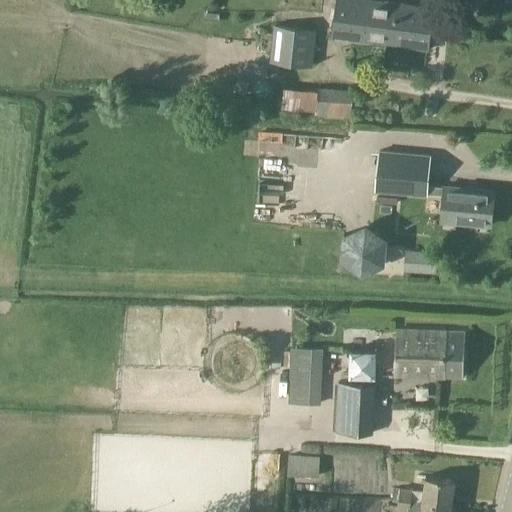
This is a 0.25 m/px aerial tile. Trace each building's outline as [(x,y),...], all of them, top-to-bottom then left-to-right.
[(339,0),(335,33),(334,36),(393,44),(398,3),(372,0),(339,0)] [(398,3),(393,44),(407,46),(406,48),(429,51),(432,33),(435,8),(398,3)] [(313,66),(317,29),(276,25),(272,61),(313,66)] [(238,77),(233,91),(245,95),(250,82),(238,77)] [(443,193),(440,220),(491,225),(494,191),(440,186),(440,183),(428,182),(430,155),(379,151),(375,191),(426,195),(427,191),(443,193)] [(367,223),(343,233),(341,259),(362,274),(386,263),(388,237),(367,223)] [(463,377),(465,331),(396,330),(395,375),(463,377)] [(352,350),(351,374),(375,375),(376,351),(352,350)] [(339,383),(336,431),(372,433),(375,385),(339,383)] [(288,475),(319,476),(320,456),(289,455),(288,475)] [(400,489),(399,496),(452,503),(455,480),(426,476),(424,492),(400,489)] [(450,511),(452,503),(399,496),(398,508),(409,510),(408,511),(450,511)]
